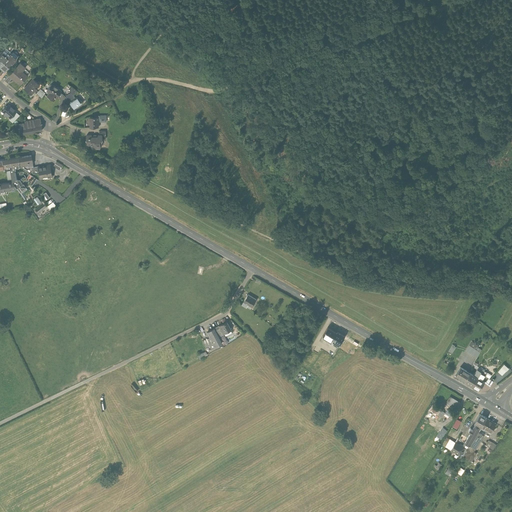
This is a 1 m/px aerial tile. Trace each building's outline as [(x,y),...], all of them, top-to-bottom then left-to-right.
[(2,53),(0,55),(0,66),(0,67),(0,68),(4,72),(4,71),(8,67),(12,62),(15,58),(11,55),(8,58),(2,53)] [(24,67),(20,63),(17,67),(9,76),(13,79),(20,84),(27,76),(21,70),(24,67)] [(39,85),(32,79),(24,89),(26,91),(31,94),(39,85)] [(50,92),(46,96),(47,97),(49,99),(52,101),(52,100),(53,101),(56,98),(61,91),(54,86),(53,87),(51,85),(47,90),(50,92)] [(67,100),(69,103),(76,98),(73,95),(77,91),(72,87),(69,91),(71,92),(65,97),(67,100)] [(36,94),(41,99),(45,93),(40,89),(36,94)] [(77,97),(76,98),(69,103),(74,110),(82,104),(83,102),(77,97)] [(15,111),(8,105),(2,111),(10,118),(15,111)] [(98,127),(98,121),(98,120),(100,120),(100,116),(98,116),(98,117),(90,117),(90,127),(91,127),(94,127),(98,127)] [(18,128),(19,134),(42,130),(40,119),(25,121),(25,123),(19,124),(20,128),(18,128)] [(91,134),(87,135),(86,135),(86,139),(86,141),(86,144),(87,144),(91,144),(91,146),(92,146),(95,146),(95,148),(100,148),(100,142),(102,142),(102,139),(105,139),(106,138),(106,136),(99,136),(92,136),(91,134)] [(19,167),(23,166),(24,169),(32,168),(33,168),(33,167),(32,161),(31,155),(17,157),(19,167)] [(8,164),(9,170),(15,169),(15,167),(19,167),(17,157),(9,158),(10,164),(8,164)] [(6,170),(9,170),(8,164),(10,164),(9,158),(1,160),(3,171),(6,170)] [(62,165),(56,161),(53,166),(59,170),(62,165)] [(38,167),(39,173),(40,179),(52,176),(50,165),(38,167)] [(9,170),(11,181),(11,182),(12,182),(16,188),(20,193),(27,189),(22,182),(25,180),(26,181),(27,180),(26,178),(25,177),(24,178),(23,176),(18,179),(17,179),(15,169),(9,170)] [(31,186),(36,179),(29,174),(26,178),(27,180),(31,186)] [(0,190),(5,190),(16,188),(12,182),(11,182),(11,181),(8,182),(0,183),(0,190)] [(56,205),(53,201),(47,206),(50,210),(56,205)] [(249,295),(242,305),(246,307),(248,304),(252,306),(256,299),(249,295)] [(227,322),(219,326),(223,334),(231,330),(227,322)] [(223,335),(223,334),(219,326),(214,328),(219,337),(223,335)] [(332,341),(332,340),(340,344),(345,335),(338,331),(337,332),(328,327),(323,336),(332,341)] [(222,343),(219,337),(214,328),(207,332),(210,338),(203,341),(206,347),(209,345),(211,349),(215,347),(222,343)] [(472,341),(466,351),(475,357),(473,360),(474,361),(481,350),(478,348),(479,346),(472,341)] [(472,366),(477,369),(481,371),(482,369),(477,366),(478,364),(474,361),(472,366)] [(500,375),(507,367),(503,363),(496,371),(500,375)] [(455,375),(465,381),(470,373),(460,367),(455,375)] [(502,373),(505,376),(510,370),(508,368),(502,373)] [(491,375),(482,369),(481,371),(480,372),(485,375),(484,376),(489,378),(491,375)] [(465,381),(472,386),(477,377),(473,375),(470,373),(465,381)] [(482,380),(477,377),(472,386),(478,389),(483,381),(482,380)] [(460,402),(450,396),(446,403),(451,406),(452,404),(457,407),(460,402)] [(452,412),(447,409),(445,412),(432,404),(429,409),(442,417),(443,415),(448,418),(449,415),(450,416),(452,412)] [(474,422),(476,423),(481,426),(486,417),(479,413),(474,422)] [(495,422),(486,417),(481,426),(492,432),(494,429),(492,428),(495,422)] [(465,441),(470,444),(478,430),(481,426),(476,423),(472,429),(470,428),(468,430),(471,432),(465,441)] [(484,433),(478,430),(470,444),(476,447),(484,433)] [(445,446),(451,449),(455,442),(450,438),(445,446)] [(464,447),(455,442),(451,449),(460,454),(464,447)] [(476,447),(470,444),(463,456),(471,461),(476,452),(474,451),(476,447)] [(450,464),(445,473),(449,475),(453,467),(450,464)]
